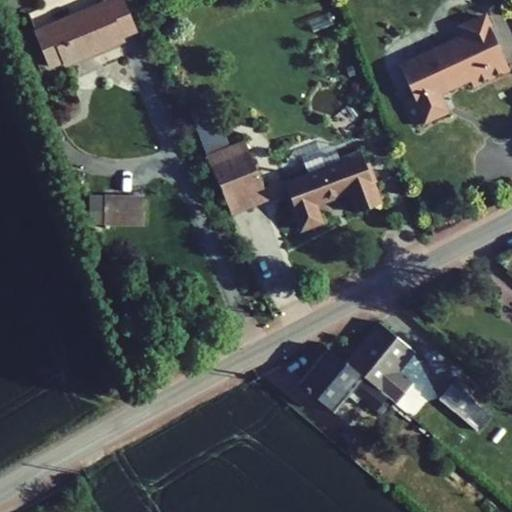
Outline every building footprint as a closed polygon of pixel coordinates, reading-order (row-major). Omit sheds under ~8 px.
[(35,32),(49,66),(64,60),(65,64),(122,41),(120,37),(134,31),(120,0),(104,0),(106,2),(35,32)] [(404,101),(415,126),(445,112),(437,93),(434,87),(443,83),(446,89),(469,78),(472,85),(508,69),(485,17),(461,28),(465,37),(399,67),(413,97),(404,101)] [(208,159),(230,214),(268,199),(245,143),(208,159)] [(334,146),(300,159),(307,176),(341,163),(340,160),(334,146)] [(307,176),(283,185),(289,199),(285,201),(293,220),(296,219),(300,230),(319,223),(312,205),(349,191),(357,212),(380,204),(361,152),(340,160),(341,163),(307,176)] [(104,197),(89,197),(88,224),(103,224),(104,197)] [(104,197),(103,224),(145,226),(145,199),(104,197)] [(413,352),(378,324),(346,364),(363,378),(370,384),(395,405),(412,385),(396,372),(413,352)] [(299,385),(334,413),(347,398),(363,378),(346,364),(328,349),(299,385)] [(347,398),(354,403),(359,398),(370,384),(363,378),(347,398)] [(481,409),(486,403),(456,378),(451,384),(481,409)] [(408,416),(395,405),(370,384),(359,398),(381,416),(385,411),(402,424),(408,416)] [(439,399),(478,432),(490,417),(481,409),(451,384),(439,399)] [(381,416),(398,429),(402,424),(385,411),(381,416)] [(365,450),(370,443),(334,413),(319,432),(356,461),(365,450)] [(356,461),(369,472),(378,461),(365,450),(356,461)]
